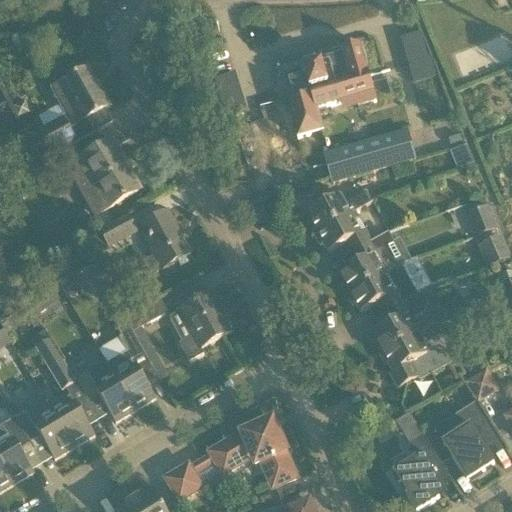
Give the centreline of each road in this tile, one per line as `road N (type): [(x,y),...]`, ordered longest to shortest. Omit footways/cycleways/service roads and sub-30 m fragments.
road 1 (residential): [(286,367),(276,331),(131,67),(126,45),(153,0)]
road 2 (residential): [(38,511),(286,367)]
road 3 (residential): [(352,511),(286,367)]
